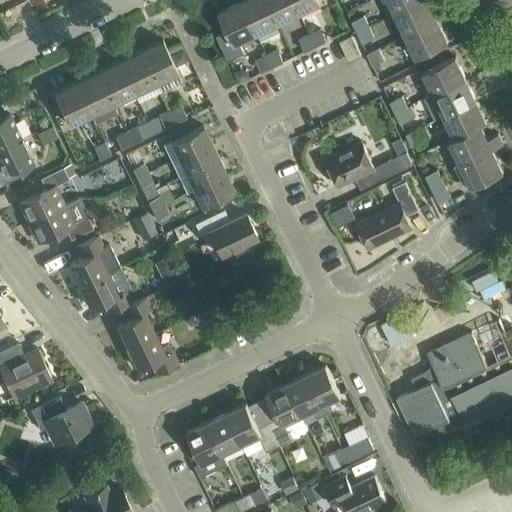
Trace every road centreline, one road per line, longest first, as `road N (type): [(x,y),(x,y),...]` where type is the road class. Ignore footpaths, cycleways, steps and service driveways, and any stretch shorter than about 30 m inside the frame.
road 1 (residential): [(336,319),(243,126),(362,68)]
road 2 (residential): [(137,415),(336,319)]
road 3 (residential): [(137,415),(0,244)]
road 4 (residential): [(427,511),(336,319)]
road 5 (residential): [(336,319),(511,207)]
road 6 (tertiary): [(0,66),(139,0)]
